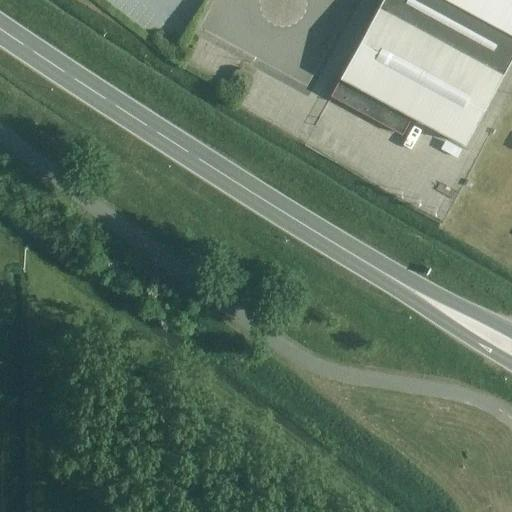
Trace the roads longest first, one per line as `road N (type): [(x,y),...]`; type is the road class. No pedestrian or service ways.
road 1 (secondary): [(328,241),(0,26)]
road 2 (secondary): [(328,241),(364,274),(511,365)]
road 3 (secondary): [(511,334),(328,241)]
road 4 (unclassified): [(328,0),(319,28),(280,46),(252,35),(236,0)]
